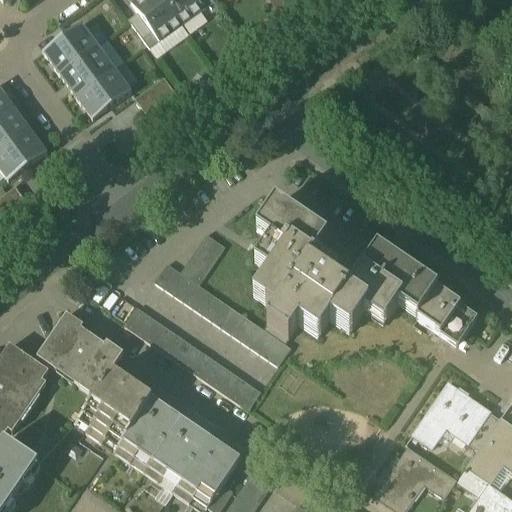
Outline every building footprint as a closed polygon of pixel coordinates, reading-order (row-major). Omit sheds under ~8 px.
[(160,46),(182,30),(160,0),(140,0),(131,7),(138,17),(160,46)] [(160,0),(182,30),(204,13),(195,0),(160,0)] [(209,0),(195,0),(204,13),(215,6),(209,0)] [(150,53),(160,46),(138,17),(129,24),(150,53)] [(43,57),(60,80),(99,52),(82,29),(61,44),(63,46),(47,58),(45,55),(43,57)] [(115,74),(99,52),(60,80),(61,81),(66,78),(81,98),(76,101),(77,103),(115,74)] [(132,97),(115,74),(77,103),(93,126),(96,124),(94,121),(109,110),(112,112),(132,97)] [(217,84),(207,75),(197,87),(207,96),(217,84)] [(0,83),(0,121),(15,110),(0,90),(7,85),(4,81),(0,83)] [(0,157),(32,135),(15,110),(0,121),(0,157)] [(32,135),(0,157),(0,175),(10,190),(58,156),(55,153),(49,157),(32,135)] [(334,319),(348,298),(333,288),(338,281),(325,272),(339,252),(276,208),(260,231),(275,241),(259,264),(273,273),(257,297),(269,306),(266,310),(276,317),(268,329),(289,344),(303,324),(321,337),(334,319)] [(199,290),(225,251),(206,238),(179,276),(199,290)] [(348,298),(334,319),(353,332),(368,310),(387,324),(398,308),(418,321),(417,323),(441,340),(458,351),(477,323),(437,295),(438,294),(378,252),(366,269),(372,274),(353,302),(348,298)] [(154,286),(279,371),(292,352),(199,290),(179,276),(166,268),(154,286)] [(261,396),(136,311),(123,329),(248,416),(261,396)] [(83,330),(67,319),(37,362),(94,401),(106,383),(119,364),(123,358),(107,347),(105,350),(81,334),(83,330)] [(10,351),(0,365),(0,367),(1,368),(0,370),(0,442),(2,444),(8,435),(13,438),(46,389),(42,386),(48,377),(10,351)] [(119,364),(106,383),(117,391),(122,384),(130,372),(119,364)] [(117,391),(106,383),(94,401),(74,431),(115,459),(147,411),(137,404),(141,397),(122,384),(117,391)] [(141,397),(137,404),(147,411),(152,404),(161,392),(150,385),(141,397)] [(490,418),(448,389),(412,441),(430,453),(444,433),(467,450),(468,449),(490,418)] [(161,392),(152,404),(162,411),(171,399),(161,392)] [(162,411),(152,404),(147,411),(157,418),(162,411)] [(180,405),(171,418),(181,425),(190,412),(180,405)] [(157,418),(147,411),(115,459),(144,479),(177,431),(167,425),(171,418),(162,411),(157,418)] [(190,412),(181,425),(191,431),(200,419),(190,412)] [(181,425),(171,418),(167,425),(177,431),(181,425)] [(490,418),(468,449),(478,456),(500,424),(490,418)] [(511,437),(510,436),(511,432),(511,431),(500,424),(478,456),(466,473),(486,487),(500,467),(511,474),(511,437)] [(191,431),(181,425),(177,431),(187,438),(191,431)] [(209,426),(201,438),(211,445),(219,432),(209,426)] [(177,431),(144,479),(174,499),(206,452),(196,445),(201,438),(191,431),(187,438),(177,431)] [(219,432),(211,445),(222,453),(231,440),(219,432)] [(211,445),(201,438),(196,445),(206,452),(211,445)] [(222,453),(211,445),(206,452),(174,499),(193,511),(209,511),(224,490),(241,465),(229,457),(238,445),(231,440),(222,453)] [(238,445),(229,457),(241,465),(249,453),(238,445)] [(4,446),(0,452),(0,511),(7,511),(38,469),(4,446)] [(457,487),(407,453),(374,503),(387,511),(409,511),(424,491),(445,505),(457,487)] [(271,491),(252,478),(245,488),(264,501),(271,491)] [(264,501),(245,488),(239,497),(258,510),(264,501)] [(224,490),(209,511),(223,511),(234,497),(224,490)] [(511,511),(511,504),(490,490),(475,511),(511,511)] [(256,511),(258,510),(239,497),(232,507),(239,511),(256,511)]
